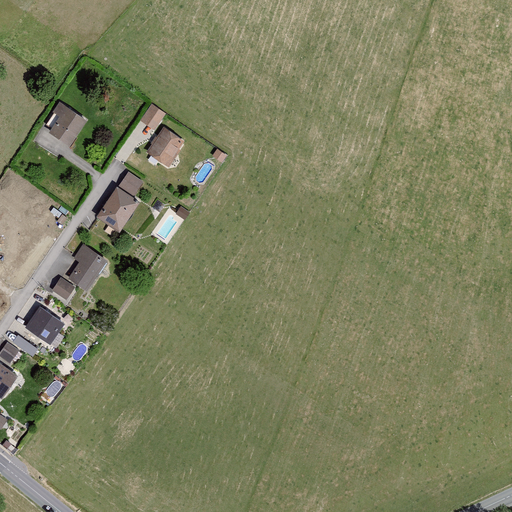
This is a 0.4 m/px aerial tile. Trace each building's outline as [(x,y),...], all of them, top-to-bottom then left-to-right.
[(155,101),(141,121),(154,130),(168,111),(155,101)] [(61,104),(46,125),(52,129),(49,133),(70,147),(88,121),(61,104)] [(164,128),(148,152),(168,166),(185,142),(164,128)] [(144,181),(128,171),(98,217),(121,232),(140,202),(134,198),(144,181)] [(108,261),(83,244),(73,258),(80,263),(69,279),(87,292),(108,261)] [(52,291),(67,300),(75,287),(61,278),(52,291)] [(40,307),(25,328),(51,345),(65,324),(40,307)] [(33,355),(38,347),(19,332),(13,340),(33,355)] [(7,343),(0,352),(0,356),(10,364),(19,352),(7,343)] [(18,376),(0,362),(0,397),(2,399),(18,376)] [(0,414),(0,429),(2,430),(8,420),(0,414)]
